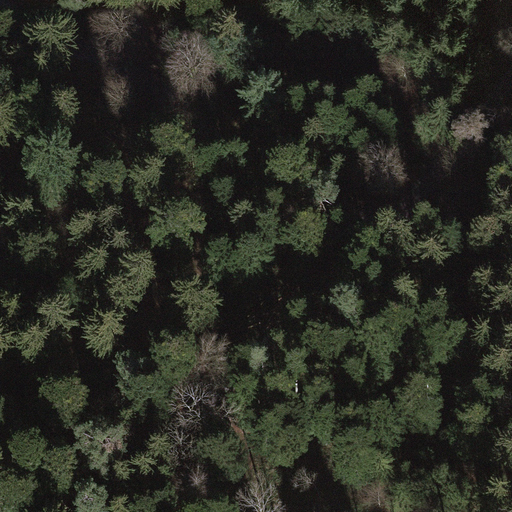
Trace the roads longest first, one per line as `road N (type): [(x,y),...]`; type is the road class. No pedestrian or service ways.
road 1 (track): [(511,78),(397,217),(254,359),(79,511)]
road 2 (track): [(397,217),(291,210),(137,72),(108,57),(34,45)]
